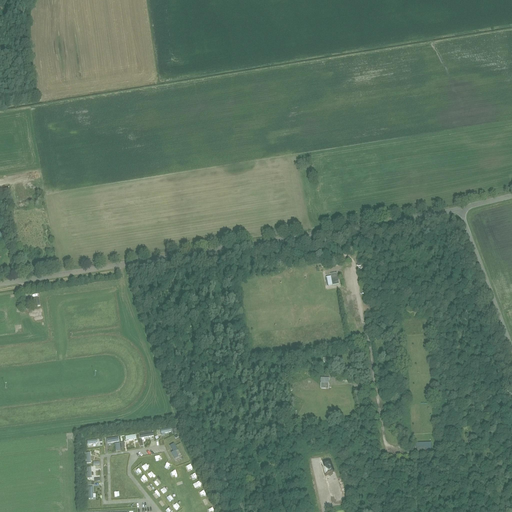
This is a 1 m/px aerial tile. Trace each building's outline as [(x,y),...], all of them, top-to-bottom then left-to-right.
[(327,286),(331,285),(339,284),(337,273),(331,274),(331,277),(326,278),(327,286)] [(34,302),(35,306),(40,306),(39,297),(28,298),(28,302),(34,302)] [(329,387),(329,378),(321,377),(321,386),(329,387)] [(414,454),(431,453),(431,443),(414,443),(414,453),(414,454)] [(178,457),(175,451),(177,450),(174,444),(170,446),(173,452),(171,453),(174,459),(178,457)] [(133,472),(136,477),(143,472),(139,467),(133,472)]
